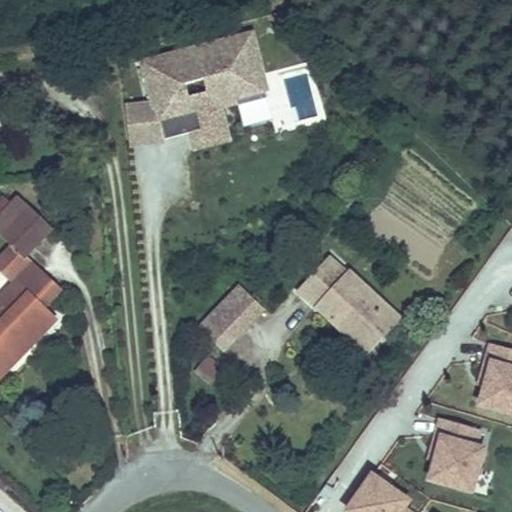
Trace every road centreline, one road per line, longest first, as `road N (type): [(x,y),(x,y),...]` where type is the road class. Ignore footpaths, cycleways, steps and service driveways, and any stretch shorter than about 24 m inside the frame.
road 1 (unknown): [(363,511),(511,303)]
road 2 (residential): [(251,511),(219,494),(140,493),(119,511)]
